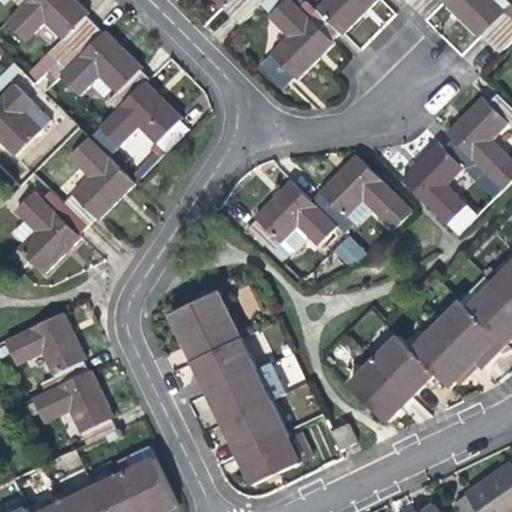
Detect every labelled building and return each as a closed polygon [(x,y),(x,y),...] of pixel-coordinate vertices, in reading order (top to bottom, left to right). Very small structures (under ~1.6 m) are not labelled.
[(63,38),(86,15),(88,13),(74,0),(30,0),(24,7),(7,23),(27,43),(47,23),(63,38)] [(246,0),(229,0),(224,5),(233,14),(246,0)] [(246,0),(233,14),(242,24),(266,0),(246,0)] [(275,54),(297,76),(300,78),(315,63),(335,43),(333,40),(311,18),(293,0),(288,0),(271,17),(292,38),(275,54)] [(329,0),(320,10),(342,31),(344,34),(362,17),(379,0),(329,0)] [(480,37),(482,34),(506,10),(495,0),(443,0),(443,1),(467,24),(480,37)] [(333,40),(342,31),(320,10),(311,18),(333,40)] [(511,15),(506,10),(482,34),(491,43),(511,22),(511,15)] [(95,24),(86,15),(63,38),(48,53),(57,62),(95,24)] [(511,22),(491,43),(501,52),(511,40),(511,22)] [(104,33),(95,24),(57,62),(48,71),(57,80),(61,77),(104,33)] [(117,92),(140,69),(142,67),(125,50),(106,31),(104,33),(61,77),(80,96),(100,76),(117,92)] [(297,76),(275,54),(266,63),(288,85),(297,76)] [(23,68),(15,61),(4,72),(12,80),(23,68)] [(149,79),(140,69),(117,92),(108,102),(117,111),(147,81),(149,79)] [(158,143),(181,121),(183,118),(166,101),(147,81),(117,111),(101,127),(120,147),(141,126),(158,143)] [(0,97),(0,139),(15,155),(41,130),(24,112),(35,101),(16,82),(0,97)] [(490,101),(511,122),(511,105),(498,92),(490,101)] [(511,156),(494,138),(511,122),(490,101),(485,96),(467,114),(448,133),(453,138),(491,175),(494,178),(506,165),(511,159),(511,156)] [(190,130),(181,121),(158,143),(167,153),(190,130)] [(75,193),(98,217),(101,219),(119,201),(137,183),(90,137),(70,157),(91,177),(75,193)] [(444,148),(465,168),(482,185),(491,175),(453,138),(444,148)] [(448,225),(468,205),(447,185),(465,168),(444,148),(438,142),(421,159),(402,179),(448,225)] [(321,191),(324,194),(347,217),(363,201),(383,220),(402,201),(356,156),(339,173),(321,191)] [(511,170),(506,165),(494,178),(504,188),(511,180),(511,170)] [(494,178),(491,175),(482,185),(495,198),(504,188),(494,178)] [(259,219),(283,243),(300,226),(308,234),(319,245),(339,225),(316,203),(293,181),(273,201),(257,217),(259,219)] [(19,248),(46,274),(66,254),(82,238),(80,235),(88,227),(65,203),(52,191),(44,199),(37,192),(17,212),(36,232),(19,248)] [(98,217),(75,193),(65,203),(88,227),(98,217)] [(347,217),(324,194),(316,203),(339,225),(347,217)] [(478,216),(468,205),(448,225),(459,235),(478,216)] [(283,243),(259,219),(250,228),(283,260),(292,252),(283,243)] [(308,241),(308,234),(300,226),(283,243),(292,252),(298,251),(308,241)] [(369,255),(348,235),(334,249),(351,265),(369,255)] [(511,264),(494,282),(511,300),(511,264)] [(511,300),(494,282),(470,307),(507,344),(511,339),(511,300)] [(242,337),(220,290),(173,313),(186,339),(196,359),(242,337)] [(507,344),(470,307),(463,299),(438,324),(476,361),(483,369),(499,353),(507,344)] [(55,374),(84,361),(87,359),(77,337),(65,313),(7,340),(19,365),(45,353),(55,374)] [(476,361),(438,324),(414,348),(437,371),(452,385),(464,373),(476,361)] [(437,371),(414,348),(400,333),(374,358),(412,396),(424,384),(437,371)] [(211,390),(258,368),(242,337),(196,359),(205,378),(211,390)] [(412,396),(374,358),(350,382),(388,420),(399,409),(412,396)] [(90,373),(84,361),(55,374),(61,386),(90,373)] [(272,398),(258,368),(211,390),(219,407),(225,420),(272,398)] [(83,434),(111,420),(115,419),(104,395),(92,371),(90,373),(61,386),(35,398),(46,423),(72,411),(83,434)] [(287,429),(272,398),(225,420),(235,440),(240,451),(287,429)] [(111,420),(83,434),(87,442),(115,429),(111,420)] [(330,429),(342,453),(359,445),(348,421),(330,429)] [(302,460),(287,429),(240,451),(256,483),(284,469),(302,460)] [(182,503),(159,456),(127,471),(146,511),(163,511),(168,510),(182,503)] [(471,493),(483,511),(511,511),(511,465),(497,476),(471,493)] [(146,511),(127,471),(96,486),(108,511),(146,511)] [(108,511),(96,486),(65,501),(69,511),(108,511)] [(483,511),(471,493),(458,502),(464,511),(483,511)] [(69,511),(65,501),(41,511),(69,511)]
